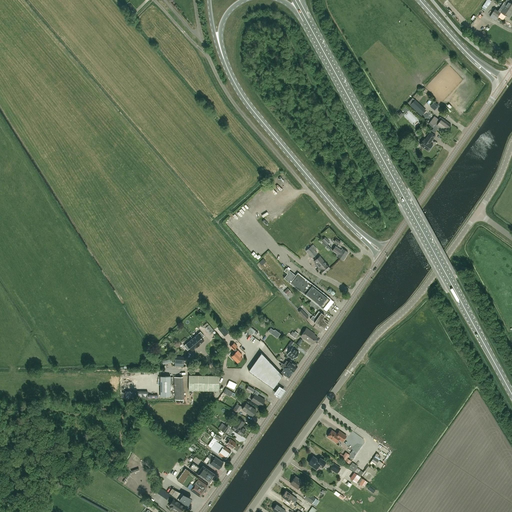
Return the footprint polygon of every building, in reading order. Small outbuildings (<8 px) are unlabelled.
[(491,1),(489,0),(487,0),(482,7),(486,10),(491,1)] [(498,11),(495,10),(490,17),(496,21),(501,12),(509,17),(511,13),(511,3),(509,2),(509,0),(506,0),(505,2),(504,2),(498,11)] [(435,109),(439,105),(434,99),(429,103),(435,109)] [(409,110),(405,115),(416,126),(420,122),(409,110)] [(446,131),(451,124),(440,117),(439,119),(435,116),(429,123),(433,127),(435,123),(446,131)] [(430,143),(433,139),(436,135),(431,132),(426,139),(425,139),(420,145),(429,151),(433,145),(430,143)] [(305,249),(306,251),(312,258),(317,253),(314,250),(316,248),(311,242),(304,248),(305,249)] [(344,257),(348,252),(342,248),(341,250),(335,246),(332,250),(338,254),(337,256),(343,260),(345,257),(344,257)] [(314,260),(319,267),(318,268),(323,273),(329,268),(327,264),(326,265),(319,256),(314,260)] [(284,278),(304,294),(312,284),(298,273),(295,276),(286,269),(284,271),(287,273),(284,278)] [(323,309),(331,299),(312,284),(304,294),(311,300),(320,307),(323,309)] [(317,310),(320,307),(311,300),(309,303),(317,310)] [(305,319),(308,317),(301,309),(298,312),(305,319)] [(314,317),(325,324),(326,325),(328,322),(322,318),(324,315),(318,311),(314,317)] [(323,329),(326,325),(325,324),(314,317),(313,315),(310,319),(314,322),(323,329)] [(205,328),(210,334),(214,331),(209,325),(205,328)] [(218,328),(224,336),(228,333),(222,325),(218,328)] [(277,338),(280,333),(275,330),(274,330),(271,328),(268,331),(277,338)] [(313,344),(318,337),(314,335),(315,334),(306,328),(300,336),(308,341),(309,341),(313,344)] [(200,332),(192,339),(198,346),(199,344),(204,341),(202,338),(204,336),(200,332)] [(192,339),(184,346),(187,350),(189,348),(192,351),(196,347),(198,346),(192,339)] [(209,349),(212,351),(217,344),(214,342),(209,349)] [(237,362),(242,358),(240,356),(242,354),(235,348),(237,346),(234,343),(233,343),(230,346),(236,352),(231,356),(237,362)] [(276,356),(279,353),(266,344),(264,347),(276,356)] [(287,355),(293,359),(294,357),(295,358),(299,352),(292,347),(287,355)] [(261,354),(254,362),(259,366),(265,357),(261,354)] [(259,366),(263,368),(268,361),(265,357),(259,366)] [(271,365),(268,361),(263,368),(267,371),(271,365)] [(284,364),(279,371),(284,375),(288,377),(289,378),(292,373),(291,372),(292,371),(293,372),(297,366),(290,361),(288,362),(286,361),(284,364)] [(248,371),(252,374),(259,366),(254,362),(248,371)] [(275,368),(271,365),(267,371),(271,374),(275,368)] [(252,374),(256,377),(263,368),(259,366),(252,374)] [(267,371),(263,368),(256,377),(260,380),(267,371)] [(260,380),(264,383),(271,374),(267,371),(260,380)] [(275,377),(271,374),(264,383),(268,386),(274,378),(275,377)] [(219,376),(189,375),(189,390),(219,391),(219,376)] [(170,376),(160,376),(160,396),(170,396),(170,376)] [(184,399),(183,377),(174,377),(175,399),(184,399)] [(278,381),(274,378),(268,386),(273,389),(278,381)] [(286,389),(280,384),(274,392),(280,396),(286,389)] [(261,406),(265,400),(255,394),(253,397),(252,399),(251,400),(261,406)] [(237,413),(238,412),(242,406),(237,403),(233,410),(237,413)] [(252,416),(256,410),(246,403),(242,409),(252,416)] [(239,418),(236,423),(235,423),(231,429),(242,436),(246,430),(242,427),(245,422),(239,418)] [(219,426),(218,428),(225,433),(226,432),(229,428),(227,427),(225,425),(222,428),(219,426)] [(203,430),(198,426),(191,437),(196,440),(201,432),(203,430)] [(339,439),(342,441),(346,436),(339,431),(337,434),(332,430),(327,436),(337,443),(339,439)] [(233,448),(234,446),(235,446),(236,445),(236,444),(236,443),(234,441),(231,439),(231,440),(228,437),(226,440),(228,442),(226,444),(233,448)] [(208,445),(211,448),(216,441),(217,440),(214,438),(208,445)] [(226,459),(231,451),(224,446),(216,441),(211,448),(226,459)] [(218,469),(221,466),(221,465),(221,464),(221,465),(222,465),(223,462),(210,453),(207,457),(210,459),(208,462),(218,469)] [(351,460),(342,454),(340,458),(344,461),(343,463),(347,466),(351,460)] [(322,467),(326,461),(320,457),(318,460),(313,456),(308,463),(316,468),(319,464),(322,467)] [(209,482),(215,474),(203,465),(201,468),(193,463),(189,468),(209,482)] [(341,468),(333,463),(330,468),(337,473),(341,468)] [(366,469),(362,474),(370,481),(374,476),(366,469)] [(355,472),(350,478),(356,483),(361,476),(355,472)] [(184,485),(200,496),(208,484),(192,473),(184,485)] [(336,474),(334,476),(330,473),(327,476),(335,483),(340,477),(336,474)] [(298,489),(303,482),(296,476),(290,483),(298,489)] [(183,494),(181,493),(175,490),(172,488),(169,493),(171,495),(177,499),(187,506),(187,505),(188,505),(192,498),(183,494)] [(295,502),(297,498),(293,496),(293,495),(286,490),(282,496),(289,502),(291,499),(295,502)] [(304,497),(312,503),(316,498),(307,492),(304,497)] [(180,511),(184,507),(174,500),(169,507),(173,509),(174,508),(179,511),(180,511)]
